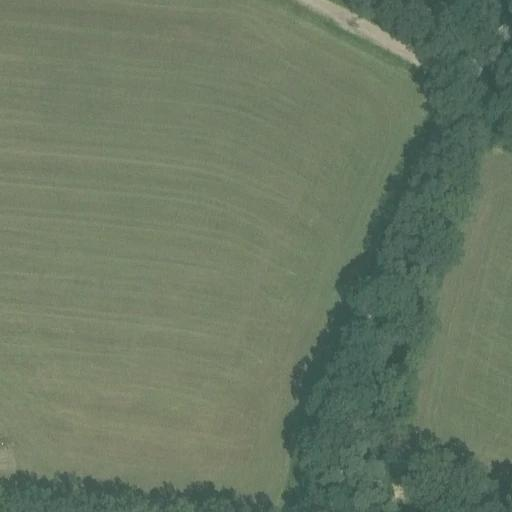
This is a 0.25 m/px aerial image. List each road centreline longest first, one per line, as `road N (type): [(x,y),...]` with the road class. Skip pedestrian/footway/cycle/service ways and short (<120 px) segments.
road 1 (unclassified): [(303,511),(334,382),(396,228),(449,111),(511,25)]
road 2 (track): [(304,0),(511,113)]
